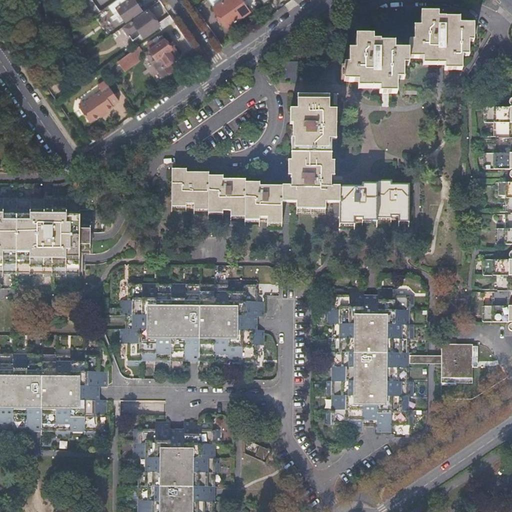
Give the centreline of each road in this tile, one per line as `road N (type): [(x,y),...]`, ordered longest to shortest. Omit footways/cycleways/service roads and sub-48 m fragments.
road 1 (residential): [(0,56),(67,156),(83,160),(221,71)]
road 2 (residential): [(386,511),(511,426)]
road 3 (residential): [(221,71),(323,0)]
